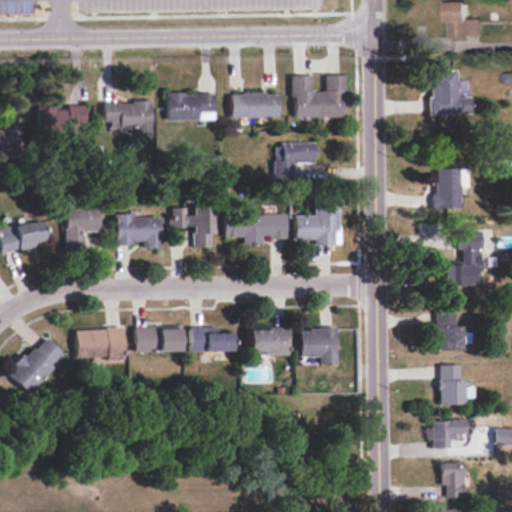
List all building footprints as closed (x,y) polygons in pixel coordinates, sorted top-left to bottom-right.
[(448,38),(480,37),(479,19),(465,19),(465,2),(444,2),(444,22),(448,22),(448,38)] [(468,113),(468,96),(455,96),(455,88),(464,88),(464,80),(454,80),(454,69),(428,70),(429,114),(468,113)] [(288,75),(288,97),(292,97),(292,117),(342,116),(341,74),(322,74),(322,90),(309,90),(309,75),(288,75)] [(211,92),(164,93),(164,120),(212,119),(211,92)] [(228,93),(228,118),(276,117),(275,92),(228,93)] [(101,102),(101,121),(107,121),(108,129),(134,128),(134,135),(149,134),(148,101),(101,102)] [(36,107),(36,131),(84,130),(83,104),(65,105),(66,106),(36,107)] [(0,127),(0,152),(20,152),(21,125),(0,125),(0,128),(0,127)] [(311,143),(272,143),(272,179),(291,179),(291,163),(311,163),(311,143)] [(465,168),(431,168),(432,208),(458,207),(457,187),(465,187),(465,168)] [(311,215),(292,215),(291,239),(312,239),(312,244),(336,244),(337,205),(312,205),(311,215)] [(63,249),(82,249),(81,231),(96,231),(95,208),(63,209),(63,249)] [(141,247),(158,247),(157,216),(130,217),(130,213),(112,214),(113,244),(132,244),(132,240),(141,240),(141,247)] [(260,244),(260,237),(284,237),(284,214),(222,213),(221,236),(241,237),(241,244),(260,244)] [(0,227),(0,251),(45,242),(40,219),(0,227)] [(478,230),(455,231),(456,250),(459,249),(459,264),(441,265),(442,285),(474,284),(473,269),(479,269),(478,230)] [(461,326),(452,325),(453,310),(435,310),(434,350),(460,350),(461,326)] [(229,332),(216,332),(216,326),(187,327),(187,351),(230,350),(229,332)] [(73,357),(104,356),(105,360),(121,359),(120,327),(72,329),(73,357)] [(132,352),(178,351),(178,327),(131,327),(132,352)] [(286,354),(286,327),(246,327),(246,353),(286,354)] [(297,328),(297,356),(317,356),(317,364),(332,364),(332,328),(297,328)] [(5,374),(25,393),(62,354),(42,335),(5,374)] [(436,404),(463,404),(462,397),(471,397),(471,386),(463,386),(463,379),(456,379),(456,364),(436,364),(436,404)] [(463,419),(429,420),(430,447),(449,447),(449,433),(463,433),(463,419)] [(492,444),(511,444),(511,428),(492,428),(492,444)] [(444,497),(461,496),(461,461),(438,462),(439,484),(444,484),(444,497)]
